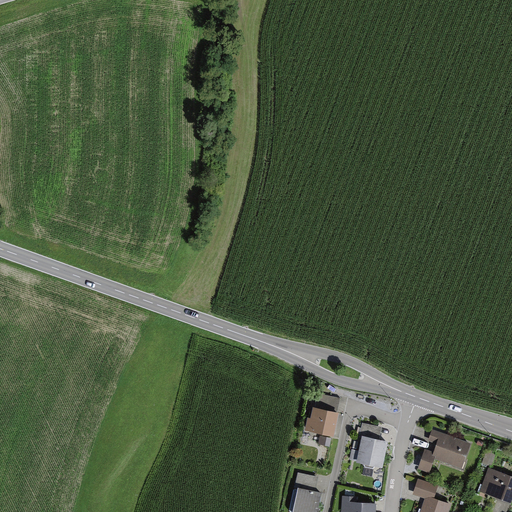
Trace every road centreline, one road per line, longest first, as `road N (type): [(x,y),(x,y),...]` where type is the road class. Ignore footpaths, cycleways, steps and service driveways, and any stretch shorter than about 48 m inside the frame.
road 1 (secondary): [(291,352),(0,248)]
road 2 (residential): [(407,425),(351,406),(327,511)]
